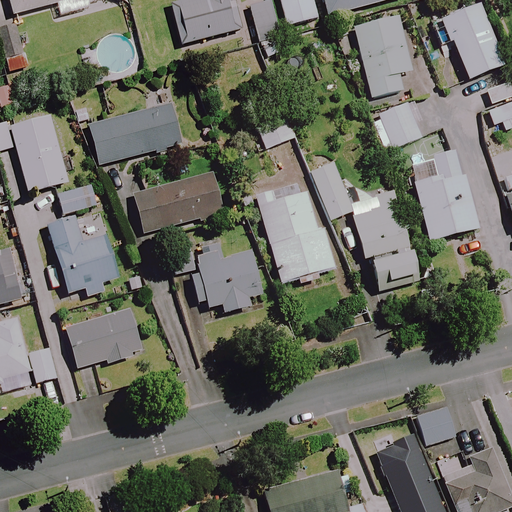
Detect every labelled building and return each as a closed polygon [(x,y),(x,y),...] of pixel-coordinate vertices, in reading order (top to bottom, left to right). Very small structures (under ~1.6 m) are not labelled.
[(5,0),(11,19),(54,8),(57,19),(90,11),(86,0),(101,0),(105,12),(125,7),(123,0),(5,0)] [(236,34),(226,0),(201,0),(168,9),(179,49),(236,34)] [(320,21),(314,0),(282,0),(290,29),(320,21)] [(402,1),(402,0),(321,0),(326,23),(376,11),(375,8),(402,1)] [(281,57),(267,6),(247,11),(261,62),(281,57)] [(502,70),(477,8),(441,22),(466,84),(502,70)] [(409,75),(396,21),(351,32),(368,102),(400,95),(397,78),(409,75)] [(21,58),(13,29),(0,32),(0,63),(0,64),(21,58)] [(24,58),(2,65),(5,77),(28,70),(24,58)] [(511,101),(511,84),(483,93),(488,108),(511,101)] [(511,121),(511,111),(510,106),(486,115),(491,130),(511,121)] [(179,147),(169,108),(86,130),(97,169),(179,147)] [(418,142),(402,108),(368,123),(384,157),(418,142)] [(65,187),(47,120),(6,131),(5,125),(0,126),(0,154),(14,151),(26,198),(65,187)] [(458,180),(452,156),(406,168),(426,246),(475,234),(461,179),(458,180)] [(391,195),(370,201),(372,207),(349,214),(331,167),(308,176),(327,225),(348,217),(369,281),(384,277),(387,288),(418,278),(391,195)] [(221,217),(210,176),(130,197),(140,238),(221,217)] [(511,178),(500,181),(511,231),(511,178)] [(94,209),(88,189),(55,199),(61,219),(94,209)] [(273,206),(270,195),(252,200),(278,288),(331,273),(319,230),(315,231),(305,197),(273,206)] [(80,247),(72,221),(45,228),(65,297),(82,293),(84,301),(102,296),(100,287),(116,283),(104,241),(80,247)] [(188,275),(196,308),(203,306),(205,313),(219,309),(221,318),(249,311),(247,302),(260,299),(249,255),(222,262),(220,254),(196,260),(192,245),(167,252),(173,278),(188,275)] [(0,282),(0,308),(17,304),(14,293),(3,295),(0,282)] [(104,365),(105,368),(130,361),(129,358),(138,355),(127,314),(63,333),(75,373),(104,365)] [(0,395),(29,388),(27,377),(28,377),(15,323),(0,326),(0,395)] [(53,382),(45,352),(26,357),(34,387),(53,382)] [(452,441),(443,411),(414,421),(423,450),(452,441)] [(508,511),(510,511),(487,452),(463,461),(460,453),(433,464),(452,511),(508,511)] [(362,511),(361,507),(345,511),(341,497),(349,495),(344,478),(337,480),(335,474),(260,495),(264,511),(362,511)]
